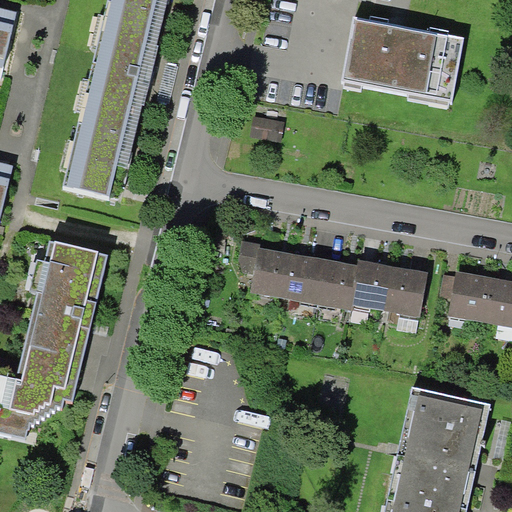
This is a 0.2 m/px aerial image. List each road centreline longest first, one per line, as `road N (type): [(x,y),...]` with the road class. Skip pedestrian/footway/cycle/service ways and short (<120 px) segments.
road 1 (residential): [(187,174),(98,511)]
road 2 (residential): [(187,174),(511,233)]
road 3 (residential): [(234,0),(187,174)]
